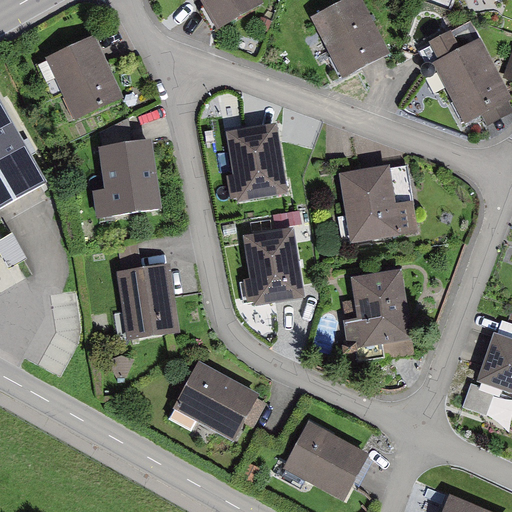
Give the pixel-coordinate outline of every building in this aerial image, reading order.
[(202,0),(218,27),(265,0),(202,0)] [(365,0),(341,0),(312,15),(343,77),(392,52),(365,0)] [(272,20),(262,17),(258,29),(269,32),(272,20)] [(511,96),(511,94),(472,18),(430,40),(432,44),(421,50),(426,61),(423,64),(422,67),(423,71),(425,74),(429,75),(433,74),(436,72),(436,67),(465,121),(511,96)] [(96,33),(46,56),(47,59),(37,63),(51,94),(61,89),(75,118),(125,95),(96,33)] [(0,93),(0,207),(50,178),(0,93)] [(131,121),(101,133),(103,145),(99,145),(106,187),(94,189),(98,217),(163,206),(153,136),(133,139),(131,121)] [(279,121),(227,130),(234,173),(228,174),(232,198),(238,197),(239,200),(291,191),(279,121)] [(391,162),(339,171),(351,242),(419,230),(408,164),(392,167),(391,162)] [(295,225),(244,234),(251,277),(244,278),(248,302),(255,301),(256,304),(307,296),(295,225)] [(13,231),(0,238),(0,251),(10,268),(29,257),(13,231)] [(171,261),(117,269),(128,338),(181,330),(171,261)] [(401,269),(353,276),(359,316),(343,319),(348,352),(356,351),(358,361),(414,353),(401,269)] [(511,336),(495,330),(478,379),(511,391),(511,336)] [(122,355),(108,360),(119,381),(127,378),(135,362),(133,358),(122,355)] [(261,393),(200,360),(173,407),(235,441),(261,393)] [(495,390),(471,382),(463,407),(487,415),(495,390)] [(371,452),(310,419),(284,468),(345,500),(371,452)] [(499,511),(450,492),(441,511),(499,511)]
